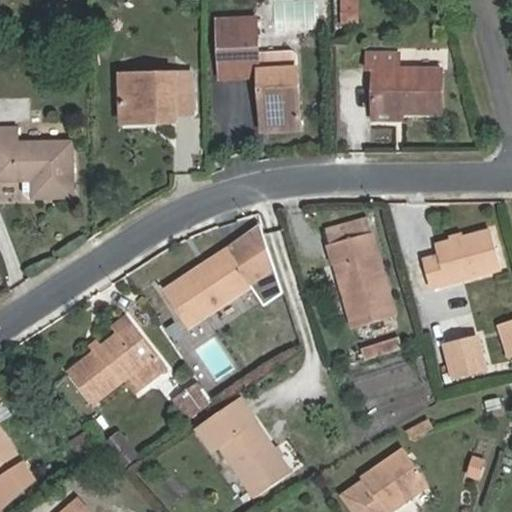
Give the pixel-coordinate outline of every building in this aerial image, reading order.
[(258,13),(220,14),(222,72),(259,71),(260,90),(268,90),(268,126),(300,126),(298,64),(259,65),(258,13)] [(373,111),(405,112),(445,114),(444,70),(403,68),(403,52),(369,52),(368,70),(374,71),(373,111)] [(193,73),(122,73),(123,115),(151,114),(151,123),(182,122),(181,114),(194,114),(193,73)] [(268,90),(260,90),(261,126),(268,126),(268,90)] [(75,140),(21,142),(21,127),(0,127),(0,181),(34,181),(34,200),(77,198),(75,140)] [(493,231),(437,245),(439,257),(425,260),(431,286),(503,269),(493,231)] [(332,244),(356,328),(397,316),(374,232),(332,244)] [(189,328),(254,285),(231,253),(204,272),(202,268),(165,292),(189,328)] [(511,317),(501,321),(511,355),(511,317)] [(132,323),(70,370),(97,405),(158,357),(132,323)] [(401,337),(363,349),(365,358),(404,347),(401,337)] [(486,368),(478,339),(447,348),(454,376),(486,368)] [(194,415),(210,404),(200,389),(184,399),(194,415)] [(0,511),(2,511),(39,482),(26,462),(24,463),(0,425),(0,404),(4,401),(0,394),(0,511)] [(222,447),(256,498),(293,472),(243,400),(201,429),(216,450),(222,447)] [(428,415),(406,428),(413,441),(435,427),(428,415)] [(68,424),(77,437),(86,431),(77,417),(68,424)] [(405,447),(362,478),(365,482),(379,500),(362,511),(392,511),(431,485),(405,447)] [(92,511),(80,497),(63,511),(92,511)]
